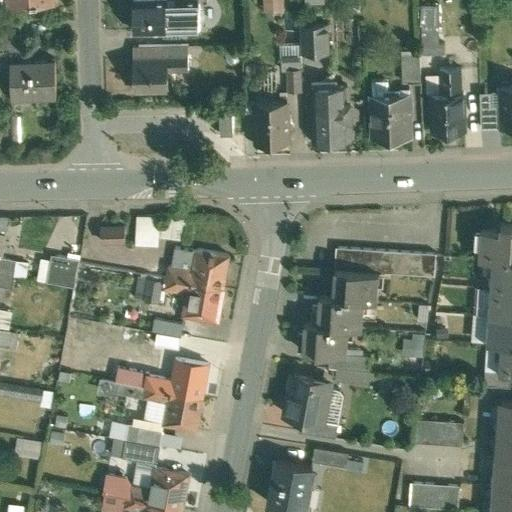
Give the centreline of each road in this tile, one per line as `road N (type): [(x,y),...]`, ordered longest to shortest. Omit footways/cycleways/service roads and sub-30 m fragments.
road 1 (residential): [(225,511),(282,180)]
road 2 (tertiary): [(511,173),(282,180)]
road 3 (tertiary): [(282,180),(96,185)]
road 4 (residential): [(96,185),(89,0)]
